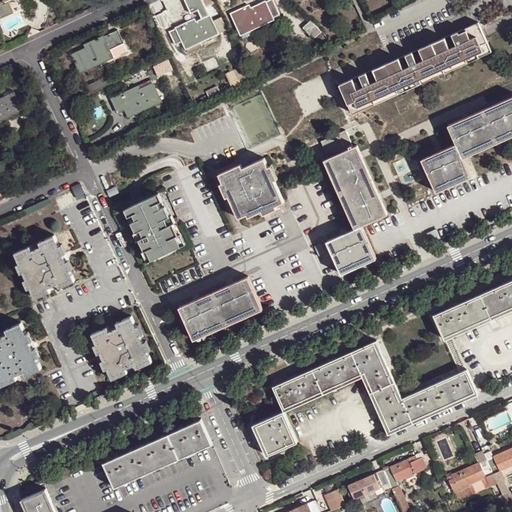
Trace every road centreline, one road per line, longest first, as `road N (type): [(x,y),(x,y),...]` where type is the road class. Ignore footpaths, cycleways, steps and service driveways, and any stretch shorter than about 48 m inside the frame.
road 1 (secondary): [(511,232),(201,370)]
road 2 (residential): [(248,500),(511,389)]
road 3 (residential): [(90,171),(183,379)]
road 4 (residential): [(201,370),(245,469),(248,500)]
road 5 (residential): [(35,47),(90,171)]
road 6 (secondary): [(183,379),(73,427)]
